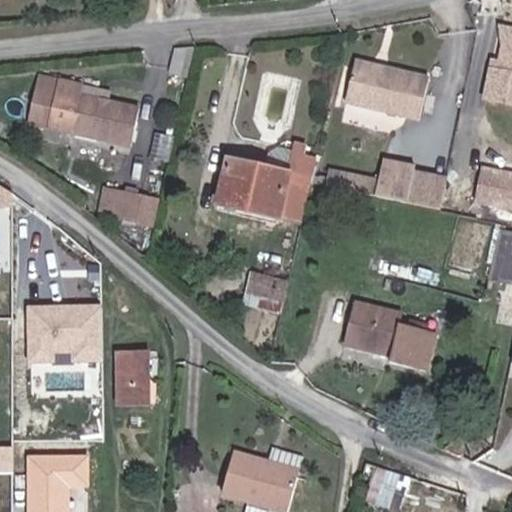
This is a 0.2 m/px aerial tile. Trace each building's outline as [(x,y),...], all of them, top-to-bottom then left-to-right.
[(511,25),(505,23),(497,60),(490,59),(481,98),(511,104),(511,25)] [(168,69),(186,73),(193,44),(170,46),(168,69)] [(341,102),(398,114),(408,75),(350,62),(341,102)] [(408,75),(398,114),(417,118),(425,78),(408,75)] [(83,88),(57,82),(47,132),(127,150),(136,109),(81,96),(83,88)] [(286,216),(299,219),(309,180),(316,151),(293,146),(287,173),(230,159),(220,200),(278,217),(279,214),(286,216)] [(330,185),(333,169),(318,166),(315,181),(330,185)] [(511,203),(511,173),(474,166),(468,196),(511,204),(511,203)] [(398,200),(433,207),(441,175),(404,167),(398,200)] [(330,185),(365,192),(368,177),(333,169),(330,185)] [(113,220),(118,194),(106,191),(100,217),(113,220)] [(139,199),(118,194),(113,220),(134,225),(139,199)] [(281,239),(293,242),(299,219),(286,216),(281,239)] [(511,229),(495,225),(484,275),(511,280),(511,229)] [(231,308),(275,317),(280,298),(237,287),(231,308)] [(389,361),(418,367),(427,331),(398,324),(400,314),(353,301),(344,343),(390,354),(389,361)] [(27,305),(26,361),(100,361),(101,305),(27,305)] [(427,331),(418,367),(424,369),(432,332),(427,331)] [(153,373),(122,373),(123,426),(153,426),(153,373)] [(266,457),(268,449),(237,442),(227,484),(295,499),(302,466),(266,457)] [(305,457),(268,449),(266,457),(302,466),(305,457)] [(26,453),(26,511),(70,511),(70,486),(88,486),(88,453),(26,453)] [(158,479),(132,480),(133,499),(158,499),(158,479)]
